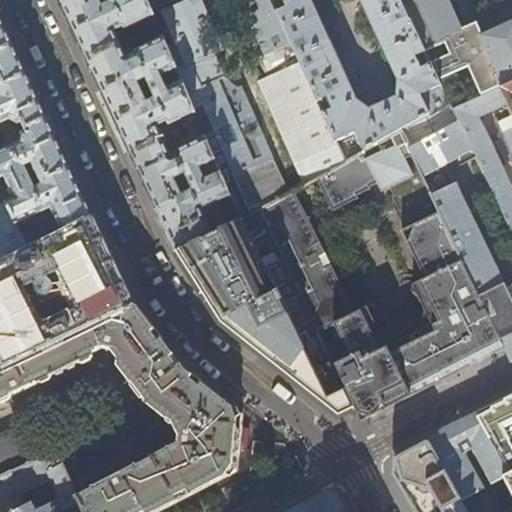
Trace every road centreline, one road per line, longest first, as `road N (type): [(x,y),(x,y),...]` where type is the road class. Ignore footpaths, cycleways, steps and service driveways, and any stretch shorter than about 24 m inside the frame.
road 1 (residential): [(24,0),(168,300),(201,341),(352,461)]
road 2 (residential): [(352,461),(511,378)]
